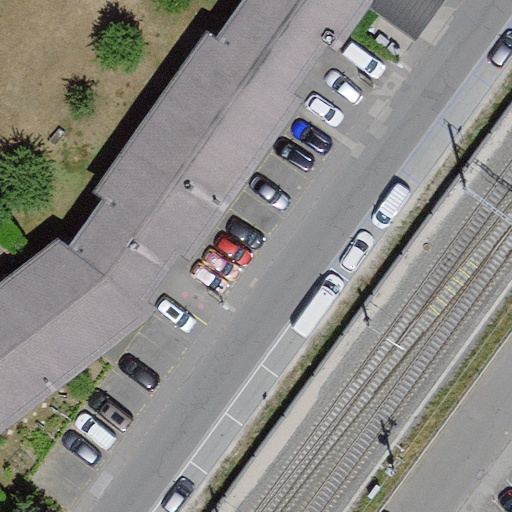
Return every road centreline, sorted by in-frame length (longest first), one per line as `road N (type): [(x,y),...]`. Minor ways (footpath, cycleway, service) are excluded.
road 1 (residential): [(504,0),(130,511)]
road 2 (residential): [(427,511),(511,396)]
